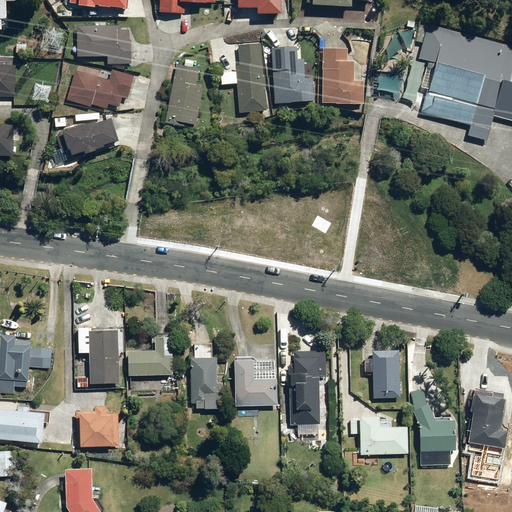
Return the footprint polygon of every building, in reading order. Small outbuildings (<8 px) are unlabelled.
[(0,0),(0,24),(5,25),(5,6),(13,6),(13,0),(22,0),(27,0),(26,0),(0,0)] [(68,0),(68,6),(75,6),(75,11),(93,12),(93,10),(125,13),(125,0),(68,0)] [(157,0),(156,14),(182,17),(183,7),(203,9),(204,5),(213,6),(213,0),(157,0)] [(278,17),(278,0),(234,0),(234,11),(255,12),(255,17),(278,17)] [(371,0),(309,0),(309,10),(349,12),(349,4),(371,5),(371,0)] [(511,46),(424,23),(414,61),(433,66),(420,113),(470,126),(467,137),(485,141),(492,119),(511,124),(511,46)] [(130,30),(77,27),(75,60),(106,61),(106,65),(129,66),(130,30)] [(261,80),(259,45),(236,47),(237,67),(236,67),(239,113),(264,111),(262,89),(266,89),(265,80),(261,80)] [(294,48),(269,49),(273,107),(312,104),(310,80),(304,81),(302,60),(295,61),(294,48)] [(347,50),(322,49),(320,105),(359,107),(360,84),(352,83),(353,65),(347,65),(347,50)] [(183,67),(175,66),(164,125),(193,129),(200,90),(195,89),(198,70),(192,69),(193,62),(184,60),(183,67)] [(0,97),(13,98),(13,69),(0,68),(0,97)] [(107,80),(75,72),(66,102),(90,109),(91,104),(118,109),(121,100),(127,102),(133,78),(110,72),(107,80)] [(235,75),(220,74),(219,86),(234,87),(235,75)] [(65,118),(53,119),(54,130),(67,129),(65,118)] [(117,148),(108,120),(57,135),(65,163),(117,148)] [(0,159),(11,160),(11,136),(11,128),(0,127),(0,159)] [(116,329),(75,328),(75,355),(86,355),(87,386),(117,385),(116,329)] [(26,388),(26,368),(47,368),(48,350),(27,350),(27,343),(12,343),(13,338),(0,337),(0,393),(12,394),(12,388),(26,388)] [(152,352),(125,352),(126,379),(169,377),(168,339),(152,340),(152,352)] [(193,358),(187,359),(188,402),(194,402),(194,410),(220,410),(220,395),(215,395),(215,360),(212,360),(212,344),(193,344),(193,358)] [(397,351),(369,352),(371,400),(399,398),(397,351)] [(316,377),(315,352),(292,354),(293,361),(291,361),(291,366),(287,367),(287,376),(289,427),(319,426),(316,377)] [(275,362),(232,362),(233,408),(276,406),(275,362)] [(451,453),(451,417),(434,417),(428,406),(425,406),(421,390),(409,394),(413,411),(411,413),(417,425),(418,468),(448,467),(448,453),(451,453)] [(500,432),(501,396),(472,390),(472,397),(465,397),(463,433),(458,433),(457,447),(505,449),(506,432),(500,432)] [(48,414),(39,414),(27,413),(27,408),(14,407),(14,411),(0,410),(0,441),(37,444),(38,424),(47,425),(48,414)] [(92,411),(76,412),(76,449),(117,449),(117,413),(106,413),(106,408),(92,408),(92,411)] [(358,457),(407,455),(406,428),(390,429),(390,423),(388,423),(388,420),(376,421),(376,418),(357,419),(357,420),(349,421),(349,435),(357,435),(358,457)] [(16,450),(0,450),(0,476),(16,476),(16,450)] [(88,471),(62,470),(63,508),(65,511),(96,511),(89,501),(88,471)]
